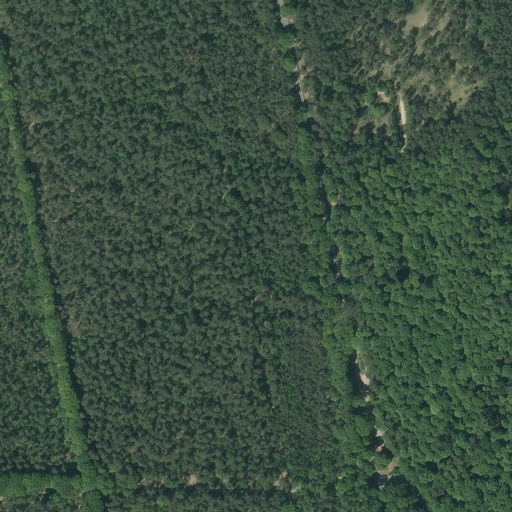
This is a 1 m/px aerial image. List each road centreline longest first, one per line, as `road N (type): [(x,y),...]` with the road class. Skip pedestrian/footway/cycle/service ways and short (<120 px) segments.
road 1 (track): [(287,489),(185,0)]
road 2 (secondary): [(377,480),(279,0)]
road 3 (track): [(287,489),(0,479)]
road 4 (track): [(477,0),(511,232)]
road 5 (track): [(316,180),(511,124)]
road 6 (track): [(342,306),(400,254),(511,213)]
road 7 (track): [(511,363),(366,377)]
